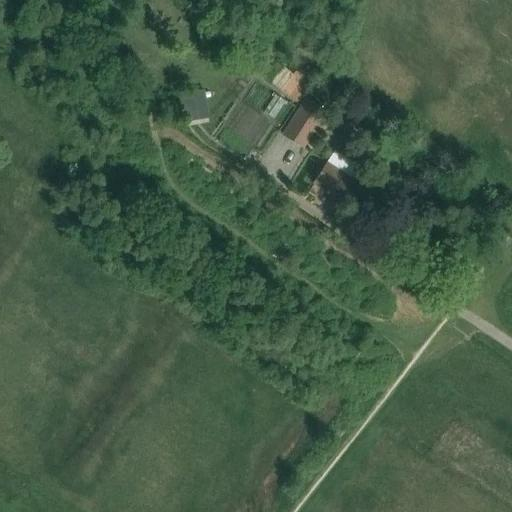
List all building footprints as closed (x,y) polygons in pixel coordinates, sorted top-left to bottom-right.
[(264,56),(253,72),(267,83),(279,66),(264,56)] [(296,106),(311,85),(293,72),(278,93),(296,106)] [(327,113),(304,99),(282,137),(304,151),(327,113)] [(371,130),(365,139),(378,147),(384,137),(371,130)] [(354,198),(377,213),(388,198),(362,181),(360,184),(328,164),(315,184),(348,206),(354,198)]
